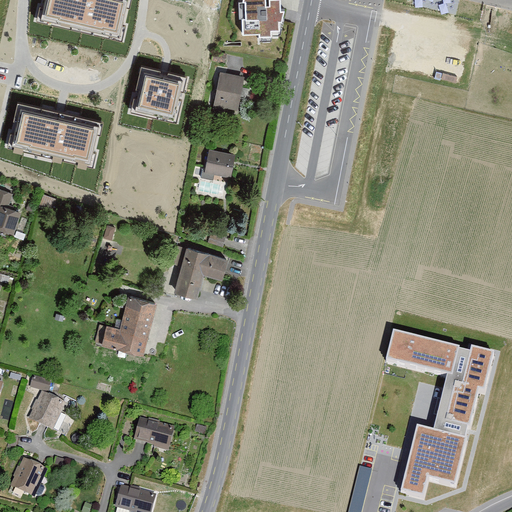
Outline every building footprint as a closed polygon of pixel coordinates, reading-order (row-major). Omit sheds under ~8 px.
[(41,0),(37,22),(122,42),(131,0),(41,0)] [(236,0),(238,17),(241,17),(242,34),(260,33),(260,37),(279,36),(278,30),(288,29),(285,0),(236,0)] [(131,113),(176,123),(186,78),(141,68),(131,113)] [(209,111),(236,116),(242,79),(216,74),(209,111)] [(7,149),(93,169),(104,123),(18,103),(7,149)] [(233,153),(206,148),(201,172),(229,177),(233,153)] [(0,226),(11,231),(18,211),(6,206),(11,194),(0,189),(0,226)] [(224,236),(209,232),(207,239),(222,243),(223,239),(224,236)] [(175,293),(196,299),(204,275),(222,280),(228,260),(188,248),(175,293)] [(141,355),(156,302),(125,294),(116,327),(104,324),(98,344),(141,355)] [(411,451),(400,494),(423,500),(428,481),(455,488),(466,443),(464,442),(467,430),(469,431),(478,394),(484,396),(495,354),(470,348),(468,353),(461,351),(462,348),(392,331),(384,364),(446,380),(433,432),(416,428),(411,451)] [(53,381),(33,374),(29,386),(49,392),(53,381)] [(26,420),(50,432),(63,404),(39,393),(26,420)] [(130,441),(165,451),(172,428),(136,418),(130,441)] [(6,487),(30,499),(45,470),(21,458),(6,487)] [(361,511),(372,469),(359,466),(348,511),(361,511)] [(152,511),(158,494),(122,483),(115,505),(134,511),(133,511),(152,511)] [(87,511),(90,504),(81,501),(78,511),(81,511),(87,511)]
